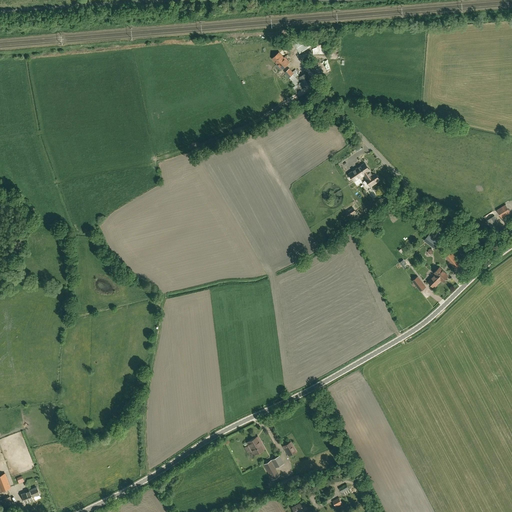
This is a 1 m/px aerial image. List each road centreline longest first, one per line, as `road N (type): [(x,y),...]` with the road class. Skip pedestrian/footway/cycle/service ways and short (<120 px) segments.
road 1 (unclassified): [(80,511),(417,328),(480,270)]
road 2 (unclassified): [(480,270),(315,81)]
